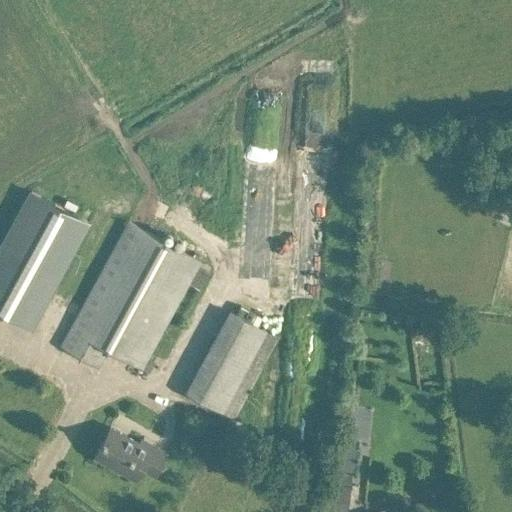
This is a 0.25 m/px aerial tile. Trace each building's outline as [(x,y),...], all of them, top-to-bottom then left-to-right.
[(0,311),(29,328),(88,221),(31,190),(0,247),(0,311)] [(64,342),(101,363),(110,346),(144,365),(203,258),(133,218),(64,342)] [(231,398),(195,377),(187,390),(224,411),(231,398)] [(94,455),(136,478),(141,468),(154,475),(167,452),(140,438),(139,441),(110,425),(94,455)] [(354,469),(356,439),(344,439),(342,468),(354,469)]
